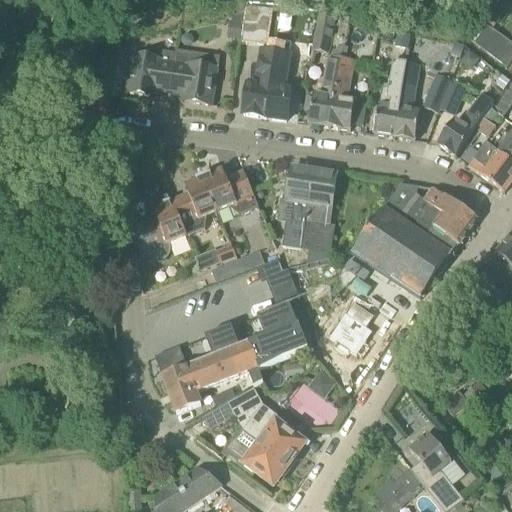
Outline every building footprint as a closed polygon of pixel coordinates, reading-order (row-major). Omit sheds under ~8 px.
[(246,9),(241,45),(266,48),(271,12),(246,9)] [(239,42),(243,14),(231,18),(231,22),(229,22),(227,40),(239,42)] [(330,57),(337,20),(337,17),(318,14),(318,18),(311,53),(330,57)] [(511,61),(511,47),(482,25),(470,42),(505,70),(511,61)] [(397,35),(395,49),(408,51),(410,37),(397,35)] [(460,60),(464,49),(455,45),(451,57),(460,60)] [(244,117),(265,121),(285,124),(290,94),(283,93),(288,58),(282,57),(284,48),(276,47),(271,46),(269,55),(262,54),(256,89),(249,88),(244,117)] [(471,73),(480,62),(469,53),(460,64),(471,73)] [(125,96),(126,96),(149,99),(150,94),(157,95),(160,75),(172,77),(174,66),(176,56),(162,54),(161,63),(131,58),(125,96)] [(212,109),(212,108),(220,60),(176,54),(176,56),(174,66),(172,77),(185,79),(181,99),(189,100),(189,105),(212,109)] [(327,59),(325,76),(321,99),(309,98),(307,111),(312,112),(309,128),(330,131),(340,61),(327,59)] [(362,129),(366,107),(349,104),(355,64),(340,61),(330,131),(350,134),(351,127),(362,129)] [(379,108),(374,138),(395,141),(406,66),(393,64),(389,92),(383,92),(381,109),(379,108)] [(395,141),(415,144),(420,115),(412,114),(420,68),(406,66),(395,141)] [(440,112),(450,86),(451,84),(436,78),(423,111),(438,117),(440,112)] [(503,92),(510,84),(502,78),(496,86),(503,92)] [(52,99),(48,82),(34,85),(38,102),(52,99)] [(498,102),(510,111),(511,107),(511,86),(510,85),(498,102)] [(465,91),(450,86),(440,112),(455,118),(465,91)] [(480,98),(474,107),(461,126),(455,122),(437,148),(456,160),(476,131),(477,133),(492,112),(491,112),(495,106),(480,98)] [(488,125),(492,128),(499,117),(492,112),(477,133),(481,135),(488,125)] [(496,131),(492,128),(488,125),(481,135),(489,140),(496,131)] [(511,136),(510,140),(502,134),(493,146),(490,150),(511,166),(511,136)] [(469,171),(486,183),(504,196),(511,185),(511,166),(490,150),(486,147),(469,171)] [(203,179),(218,215),(229,210),(239,218),(258,210),(244,174),(226,181),(222,171),(203,179)] [(284,229),(281,251),(302,254),(313,174),(292,171),(287,203),(292,204),(288,229),(284,229)] [(331,211),(337,178),(313,174),(302,254),(309,254),(330,257),(335,229),(323,227),(326,210),(331,211)] [(172,204),(186,240),(205,232),(207,219),(218,215),(203,179),(184,187),(188,197),(172,204)] [(416,197),(418,190),(401,188),(383,213),(450,262),(478,223),(446,199),(445,200),(435,193),(431,192),(424,203),(416,197)] [(157,222),(138,229),(141,265),(160,264),(162,263),(164,262),(167,261),(169,258),(170,254),(170,250),(169,247),(186,240),(172,204),(153,211),(157,222)] [(383,213),(352,255),(391,282),(391,283),(420,302),(421,301),(450,262),(383,213)] [(511,235),(487,266),(507,282),(511,274),(511,235)] [(221,267),(236,261),(232,249),(216,255),(221,267)] [(329,263),(330,257),(309,254),(306,268),(329,263)] [(212,275),(217,286),(261,269),(257,258),(212,275)] [(217,360),(163,381),(177,417),(200,408),(196,396),(259,372),(261,375),(293,360),(308,353),(309,353),(299,327),(298,328),(280,282),(250,294),(256,312),(206,332),(217,360)] [(338,355),(352,364),(355,360),(362,365),(363,362),(367,365),(375,354),(371,352),(372,349),(369,347),(376,337),(372,335),(380,324),(360,310),(352,322),(351,321),(334,346),(341,351),(338,355)] [(157,357),(160,372),(183,366),(180,351),(157,357)] [(310,389),(322,400),(335,387),(322,375),(310,389)] [(479,381),(462,394),(473,408),(490,395),(479,381)] [(260,414),(264,408),(255,392),(233,404),(228,407),(235,420),(243,434),(291,470),(297,462),(297,457),(304,447),(283,432),(287,427),(275,418),(271,423),(260,414)] [(214,402),(218,412),(228,407),(233,404),(230,396),(214,402)] [(203,420),(210,433),(235,420),(228,407),(218,412),(203,420)] [(285,478),(291,470),(243,434),(226,456),(253,476),(254,474),(273,489),(281,479),(285,478)] [(449,442),(443,435),(439,438),(445,445),(449,442)] [(454,511),(461,507),(465,504),(453,489),(442,474),(452,466),(428,437),(409,453),(425,472),(415,480),(441,511),(454,511)] [(394,482),(397,484),(409,473),(402,462),(393,469),(394,471),(388,475),(394,482)] [(188,511),(223,489),(198,471),(156,501),(156,511),(188,511)] [(384,511),(398,511),(414,498),(405,488),(383,509),(384,511)] [(141,511),(141,490),(128,490),(128,511),(141,511)] [(251,511),(241,504),(231,497),(226,505),(235,511),(251,511)]
